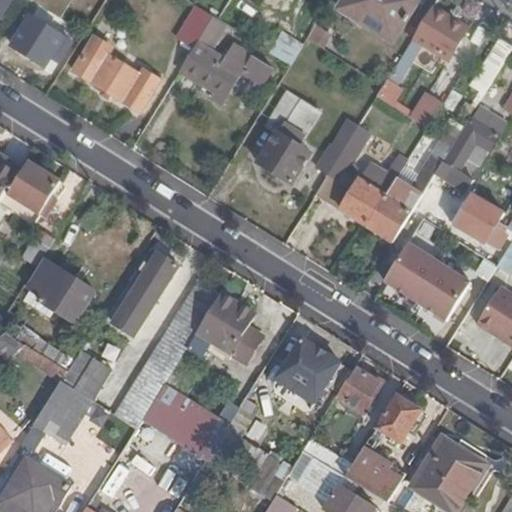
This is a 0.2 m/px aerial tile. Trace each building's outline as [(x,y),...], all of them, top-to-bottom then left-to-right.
[(15,0),(0,0),(0,22),(1,23),(15,0)] [(348,0),(342,11),(393,43),(419,1),(417,0),(348,0)] [(194,52),(215,17),(195,5),(174,40),(194,52)] [(434,9),(395,72),(401,76),(421,44),(450,62),(469,31),(434,9)] [(224,106),(244,73),(212,53),(229,26),(215,17),(194,52),(181,72),(216,95),(214,99),(224,106)] [(15,48),(48,68),(64,40),(33,20),(15,48)] [(315,27),(307,40),(324,50),(332,37),(315,27)] [(295,68),(307,45),(285,33),(272,55),(295,68)] [(499,72),(511,51),(511,46),(503,41),(488,65),(499,72)] [(84,58),(95,65),(103,52),(92,45),(84,58)] [(146,71),(142,76),(103,52),(95,65),(84,58),(75,73),(142,114),(162,81),(146,71)] [(252,59),(244,73),(264,86),(272,72),(252,59)] [(404,91),(388,81),(378,98),(394,108),(404,91)] [(290,96),(270,128),(278,133),(259,164),(294,187),(313,156),(299,147),(319,115),(290,96)] [(417,123),(428,130),(443,107),(431,100),(417,123)] [(454,146),(468,123),(443,107),(428,130),(454,146)] [(471,119),(500,136),(505,130),(475,111),(471,119)] [(471,119),(468,123),(454,146),(443,163),(461,174),(478,146),(490,154),(500,136),(471,119)] [(320,169),(330,176),(360,128),(350,122),(320,169)] [(373,136),(360,128),(330,176),(339,181),(352,159),(357,162),(373,136)] [(368,227),(398,179),(410,160),(402,156),(390,175),(373,164),(343,211),(368,227)] [(413,188),(398,179),(368,227),(394,243),(414,210),(443,163),(433,157),(413,188)] [(466,195),(474,182),(461,174),(443,163),(414,210),(427,218),(448,184),(466,195)] [(0,206),(6,197),(19,176),(0,164),(0,206)] [(9,198),(6,197),(0,206),(0,227),(16,202),(42,218),(48,209),(52,212),(60,200),(56,197),(63,186),(30,166),(9,198)] [(500,251),(511,233),(500,226),(506,217),(477,199),(460,226),(500,251)] [(106,241),(84,216),(60,237),(82,262),(106,241)] [(30,254),(45,263),(58,241),(44,232),(30,254)] [(448,322),(474,279),(413,241),(386,283),(448,322)] [(115,325),(136,337),(178,269),(157,256),(115,325)] [(30,290),(44,298),(42,303),(78,325),(97,293),(47,263),(30,290)] [(142,376),(164,390),(167,386),(199,335),(222,297),(200,283),(142,376)] [(479,325),(511,346),(511,293),(503,288),(479,325)] [(255,317),(222,297),(199,335),(247,365),(261,340),(247,331),(255,317)] [(30,334),(23,344),(28,347),(31,349),(70,373),(79,358),(71,353),(67,357),(30,334)] [(23,344),(10,336),(3,347),(15,360),(28,347),(23,344)] [(304,342),(277,388),(313,411),(341,365),(304,342)] [(63,383),(70,373),(31,349),(25,359),(63,383)] [(79,358),(70,373),(63,383),(95,404),(114,371),(83,352),(79,358)] [(358,367),(338,399),(365,415),(383,385),(367,375),(368,373),(358,367)] [(95,404),(63,383),(23,448),(34,455),(46,435),(68,449),(95,404)] [(227,433),(232,425),(167,386),(164,390),(145,421),(201,454),(197,462),(206,467),(209,462),(227,433)] [(423,413),(399,397),(379,429),(384,432),(404,445),(423,413)] [(247,437),(262,408),(248,401),(233,429),(247,437)] [(0,449),(10,439),(0,429),(0,449)] [(379,429),(366,451),(362,457),(349,479),(391,504),(409,477),(373,456),(382,441),(380,440),(384,432),(379,429)] [(283,467),(227,433),(209,462),(226,473),(275,502),(278,497),(292,475),(282,469),(283,467)] [(306,452),(316,459),(349,479),(362,457),(349,449),(343,459),(313,441),(306,452)] [(460,511),(488,469),(445,443),(415,490),(450,511),(460,511)] [(349,479),(316,459),(302,483),(333,502),(327,511),(377,511),(379,510),(343,488),(349,479)] [(45,511),(53,501),(61,506),(72,488),(29,461),(6,498),(28,511),(45,511)] [(206,467),(187,498),(203,508),(226,473),(209,462),(206,467)] [(103,488),(89,510),(92,511),(96,511),(109,492),(103,488)] [(275,502),(268,511),(291,511),(295,507),(278,497),(275,502)] [(57,511),(61,506),(53,501),(45,511),(57,511)]
